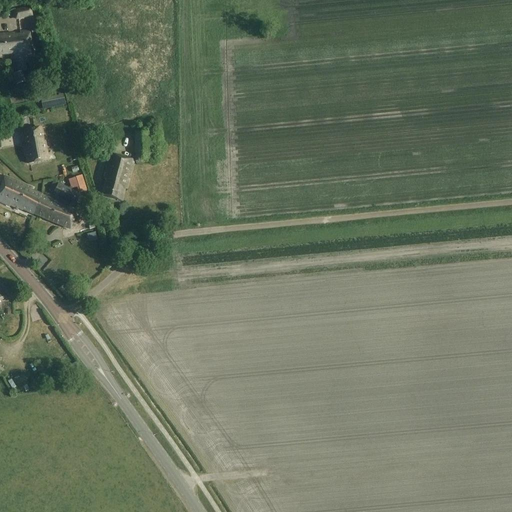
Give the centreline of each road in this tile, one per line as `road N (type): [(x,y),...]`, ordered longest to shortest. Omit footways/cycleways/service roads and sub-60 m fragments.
road 1 (unclassified): [(62,319),(165,236),(511,202)]
road 2 (tertiary): [(198,511),(107,379)]
